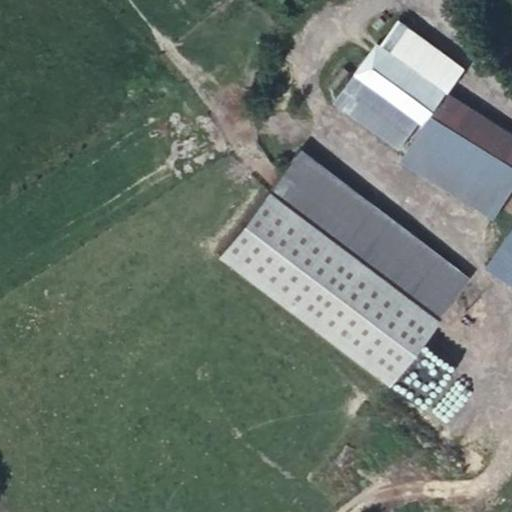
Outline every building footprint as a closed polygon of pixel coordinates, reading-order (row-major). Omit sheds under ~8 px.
[(401,19),(383,43),(447,89),(463,65),(401,19)] [(383,43),(379,40),(358,70),(421,117),(423,119),(424,120),(446,89),(447,89),(383,43)] [(421,117),(358,70),(338,98),(401,144),(421,117)] [(511,184),(511,131),(446,89),(424,120),(423,119),(420,133),(409,153),(496,208),(511,184)] [(298,150),(268,190),(435,317),(465,278),(298,150)] [(435,317),(268,190),(219,253),(387,381),(435,317)]
